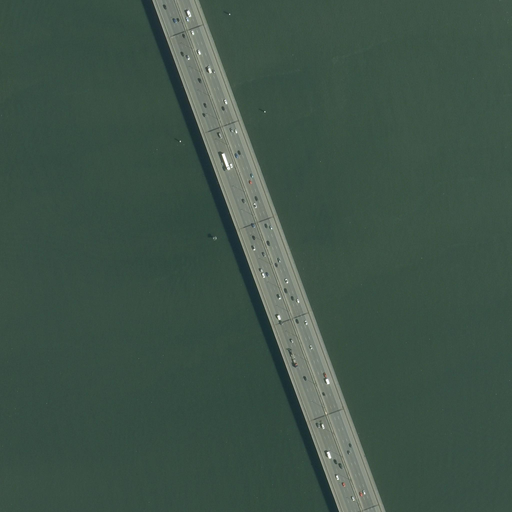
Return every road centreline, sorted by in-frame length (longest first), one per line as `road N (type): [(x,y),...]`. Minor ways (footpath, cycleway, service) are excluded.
road 1 (motorway): [(167,0),(354,511)]
road 2 (motorway): [(371,511),(184,0)]
